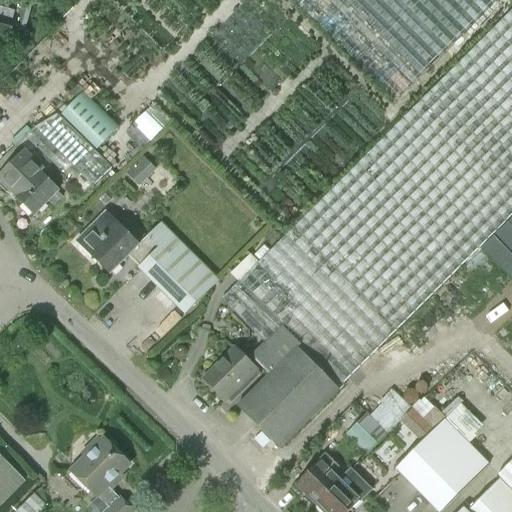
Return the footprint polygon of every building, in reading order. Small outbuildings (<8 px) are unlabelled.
[(0,0),(0,38),(9,41),(14,22),(16,17),(23,19),(29,0),(26,0),(0,0)] [(292,0),(395,103),(497,0),(292,0)] [(511,214),(511,9),(398,124),(241,280),(221,300),(255,334),(266,345),(251,359),(268,376),(236,408),(279,451),(343,387),(341,385),(350,376),(511,214)] [(92,187),(111,168),(60,118),(42,136),(34,128),(25,138),(51,163),(59,154),(92,187)] [(9,192),(34,216),(58,191),(39,172),(42,168),(23,150),(0,173),(0,187),(7,194),(9,192)] [(110,274),(129,255),(138,246),(106,213),(77,242),(110,274)] [(138,269),(185,315),(219,282),(161,224),(129,255),(141,266),(138,269)] [(232,401),(233,402),(260,375),(234,349),(233,349),(234,350),(217,368),(212,368),(206,374),(206,378),(205,380),(204,379),(203,380),(225,402),(226,401),(225,400),(228,396),(233,401),(232,401)] [(345,436),(366,456),(387,435),(366,414),(346,435),(345,436)] [(395,470),(436,511),(442,511),(488,466),(443,421),(395,470)] [(132,511),(120,499),(120,500),(107,487),(129,465),(114,450),(114,447),(109,442),(106,442),(103,440),(101,443),(98,440),(82,455),(85,458),(71,472),(96,498),(97,497),(110,510),(107,511),(132,511)] [(296,485),(315,504),(338,480),(331,474),(337,468),(325,456),(296,485)] [(0,505),(24,482),(0,457),(0,505)] [(511,511),(511,460),(497,476),(499,479),(467,511),(466,511),(463,509),(460,511),(511,511)] [(350,468),(338,480),(315,504),(323,511),(348,511),(372,489),(350,468)]
